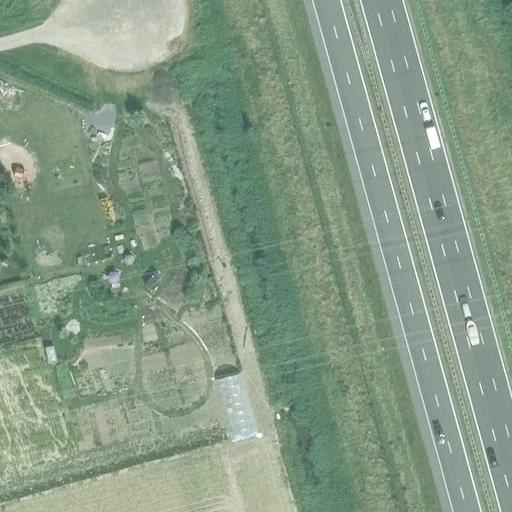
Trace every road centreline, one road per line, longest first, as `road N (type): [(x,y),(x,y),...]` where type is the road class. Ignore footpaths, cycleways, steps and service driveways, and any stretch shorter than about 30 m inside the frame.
road 1 (trunk): [(326,0),(466,511)]
road 2 (trunk): [(511,504),(379,0)]
road 3 (unclassified): [(0,42),(122,8)]
